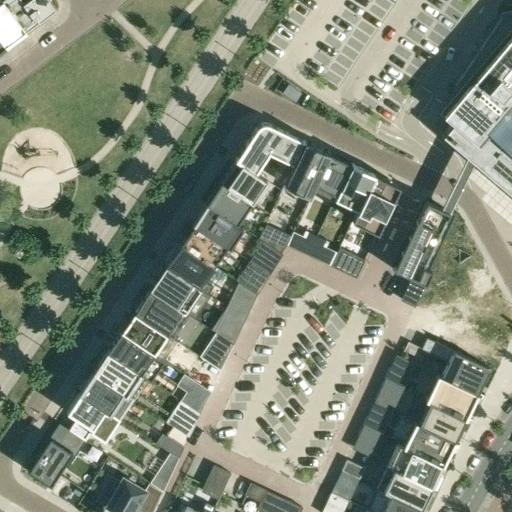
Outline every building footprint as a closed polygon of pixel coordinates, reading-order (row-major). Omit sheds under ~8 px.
[(25,30),(2,0),(0,0),(0,40),(4,46),(6,45),(5,45),(23,31),(24,32),(25,30)] [(22,0),(2,0),(25,30),(55,7),(49,0),(23,0),(22,0)] [(511,33),(442,114),(452,123),(442,135),(463,154),(470,159),(511,195),(511,33)] [(288,84),(282,93),(295,101),(300,92),(288,84)] [(237,155),(235,159),(254,172),(268,152),(293,164),(304,141),(268,123),(267,123),(266,123),(265,123),(264,123),(263,123),(262,123),(261,123),(260,123),(259,124),(258,125),(257,125),(257,126),(256,126),(256,127),(251,134),(247,141),(244,144),(245,145),(238,156),(237,155)] [(293,164),(283,184),(309,196),(311,191),(329,153),(304,141),(293,164)] [(329,153),(311,191),(332,201),(334,198),(351,163),(329,153)] [(470,159),(463,154),(438,206),(445,210),(470,159)] [(235,159),(220,181),(251,201),(266,179),(254,172),(235,159)] [(351,163),(334,198),(357,209),(374,174),(351,163)] [(357,209),(351,221),(361,225),(375,232),(377,233),(396,192),(399,186),(384,178),(374,174),(357,209)] [(220,181),(205,203),(236,223),(251,201),(220,181)] [(412,218),(389,266),(421,281),(427,268),(453,213),(445,210),(438,206),(422,199),(413,218),(412,218)] [(205,203),(192,223),(225,245),(229,247),(242,227),(236,223),(205,203)] [(192,223),(179,243),(212,265),(225,245),(192,223)] [(265,223),(258,238),(262,240),(280,252),(285,244),(290,235),(265,223)] [(290,235),(285,244),(295,249),(302,235),(292,230),(290,235)] [(262,240),(249,260),(250,261),(253,263),(269,274),(282,254),(280,252),(262,240)] [(179,243),(164,265),(200,289),(207,294),(212,286),(203,280),(213,265),(212,265),(179,243)] [(326,246),(319,260),(330,266),(337,251),(326,246)] [(337,251),(330,266),(344,273),(353,254),(338,247),(337,251)] [(250,261),(244,270),(264,283),(269,274),(253,263),(250,261)] [(164,265),(149,288),(184,312),(200,289),(164,265)] [(404,279),(396,296),(410,303),(418,286),(404,279)] [(149,288),(133,311),(173,338),(188,315),(184,312),(149,288)] [(233,305),(231,309),(240,315),(245,318),(248,312),(233,305)] [(226,306),(223,312),(238,319),(240,315),(231,309),(226,306)] [(133,311),(120,331),(163,360),(176,340),(173,338),(133,311)] [(120,331),(107,351),(147,377),(150,380),(163,360),(120,331)] [(426,338),(421,348),(428,352),(433,341),(426,338)] [(400,345),(395,356),(414,365),(419,354),(400,345)] [(447,361),(440,375),(476,393),(488,367),(446,347),(442,355),(448,358),(447,361)] [(107,351),(92,372),(132,399),(147,377),(107,351)] [(388,371),(383,381),(402,390),(407,380),(388,371)] [(92,372),(79,392),(119,419),(132,399),(92,372)] [(437,374),(425,399),(429,401),(464,418),(477,393),(476,393),(440,375),(437,374)] [(200,413),(210,391),(194,380),(187,391),(181,400),(200,413)] [(79,392),(66,411),(76,418),(69,429),(85,440),(90,431),(104,441),(119,419),(79,392)] [(378,392),(373,403),(391,412),(397,401),(378,392)] [(181,400),(166,422),(188,437),(200,413),(181,400)] [(429,401),(419,423),(454,439),(464,418),(429,401)] [(415,420),(403,446),(442,464),(454,439),(419,423),(415,420)] [(59,422),(27,470),(50,484),(63,465),(72,451),(60,443),(69,429),(59,422)] [(362,426),(356,437),(375,446),(380,435),(362,426)] [(164,435),(158,445),(169,452),(178,458),(183,447),(164,435)] [(397,443),(387,465),(432,486),(442,464),(403,446),(397,443)] [(167,482),(178,458),(169,452),(155,474),(167,482)] [(346,459),(341,470),(359,478),(364,468),(346,459)] [(231,473),(214,465),(209,476),(225,483),(231,473)] [(387,465),(377,487),(389,493),(421,508),(422,508),(432,486),(387,465)] [(346,499),(348,500),(359,479),(341,470),(330,491),(346,499)] [(104,508),(102,511),(132,511),(137,504),(150,511),(152,511),(162,491),(148,483),(144,490),(122,477),(120,481),(108,503),(105,501),(102,507),(104,508)] [(260,501),(265,489),(250,482),(244,494),(260,501)] [(330,491),(325,502),(343,511),(348,500),(346,499),(330,491)] [(389,493),(379,511),(419,511),(421,508),(389,493)] [(212,511),(215,506),(205,502),(200,511),(181,502),(175,511),(212,511)]
